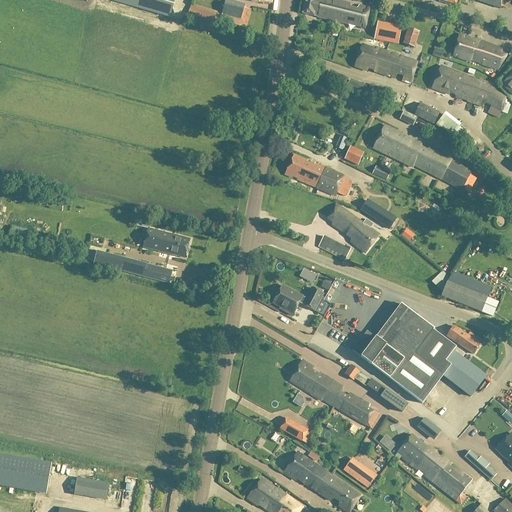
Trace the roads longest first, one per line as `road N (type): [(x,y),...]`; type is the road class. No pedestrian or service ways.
road 1 (unclassified): [(511,343),(248,233)]
road 2 (tertiary): [(197,511),(248,233)]
road 3 (tertiary): [(248,233),(287,0)]
road 4 (residential): [(511,37),(392,0)]
